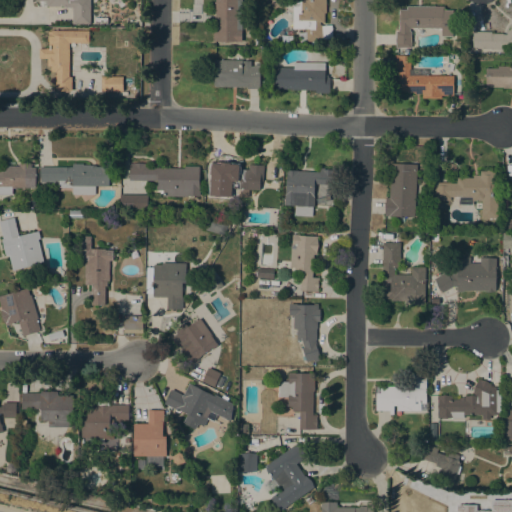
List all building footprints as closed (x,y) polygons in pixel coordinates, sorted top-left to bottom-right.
[(89,0),(89,24),(72,24),(72,7),(62,7),(62,6),(46,6),(46,0),(89,0)] [(241,0),(241,41),(212,41),(213,19),(215,19),(215,0),(241,0)] [(305,28),(292,28),(292,1),(299,1),(299,0),(325,0),(325,13),(324,13),(324,22),(321,22),(319,22),(319,25),(321,25),(321,26),(331,25),(332,38),(318,40),(319,40),(300,42),(300,38),(299,38),(298,32),(306,32),(305,28)] [(444,6),(444,10),(452,10),(452,36),(441,36),(441,28),(409,28),(409,31),(410,31),(410,47),(395,47),(395,31),(398,31),(398,9),(406,9),(406,6),(444,6)] [(509,27),(511,22),(511,43),(508,49),(472,48),(472,31),(491,32),(491,33),(502,33),(502,34),(506,34),(510,28),(509,27)] [(88,31),(88,43),(68,43),(68,77),(71,77),(71,91),(55,90),(55,72),(50,71),(50,66),(47,66),(47,58),(38,58),(38,49),(49,49),(49,46),(48,46),(48,41),(47,41),(47,39),(48,39),(48,34),(47,34),(47,32),(50,32),(50,30),(88,31)] [(293,31),(293,42),(281,42),(281,35),(286,35),(286,31),(293,31)] [(453,96),(441,95),(441,98),(421,98),(422,94),(414,94),(414,92),(406,92),(406,91),(399,91),(399,85),(398,85),(398,69),(394,69),(394,68),(395,68),(395,56),(394,56),(394,55),(410,55),(410,69),(427,69),(427,75),(453,75),(453,96)] [(242,60),(242,61),(250,61),(250,66),(253,66),(253,64),(259,64),(259,88),(246,88),(246,87),(244,87),(244,86),(214,87),(214,85),(213,85),(213,60),(242,60)] [(293,67),(293,62),(324,62),(324,75),(327,75),(327,77),(329,77),(329,93),(315,92),(315,90),(291,89),(291,88),(275,88),(275,67),(293,67)] [(485,87),(485,68),(497,68),(497,66),(511,66),(511,88),(502,88),(502,87),(485,87)] [(123,77),(123,91),(100,91),(100,77),(123,77)] [(0,194),(0,170),(4,171),(4,166),(19,166),(19,163),(34,163),(34,167),(35,167),(35,188),(12,187),(12,195),(0,194)] [(62,167),(69,167),(72,167),(72,163),(83,164),(90,165),(95,165),(95,166),(109,166),(108,186),(95,186),(94,194),(72,194),(72,187),(58,187),(58,182),(40,182),(40,166),(62,167)] [(199,166),(198,186),(199,186),(199,196),(162,196),(162,190),(155,190),(155,185),(157,185),(158,180),(129,180),(129,163),(132,163),(144,163),(144,164),(151,164),(150,168),(184,168),(184,166),(199,166)] [(414,217),(401,216),(401,217),(399,217),(399,216),(384,216),(385,197),(389,197),(391,163),(416,164),(414,217)] [(218,195),(218,189),(215,189),(215,188),(209,188),(210,174),(209,174),(210,167),(215,167),(215,166),(222,167),(225,167),(225,166),(239,167),(239,169),(248,169),(248,164),(252,165),(252,164),(259,164),(259,165),(263,165),(263,180),(258,180),(258,181),(253,180),(253,183),(250,183),(250,184),(249,190),(248,189),(248,191),(249,191),(249,197),(218,195)] [(294,215),(294,205),(284,205),(284,194),(285,194),(286,173),(285,173),(285,169),(298,170),(319,172),(320,167),(324,168),(324,169),(331,170),(331,168),(336,168),(335,185),(314,183),(313,196),(314,196),(313,206),(312,206),(312,216),(294,215)] [(485,171),(485,170),(492,170),(491,171),(494,171),(494,185),(497,185),(497,218),(481,218),(481,200),(472,200),(472,205),(458,205),(458,196),(450,196),(450,200),(434,199),(434,182),(449,182),(449,183),(456,183),(456,177),(457,177),(464,177),(464,178),(473,178),(473,175),(480,175),(480,171),(485,171)] [(134,193),(134,208),(120,207),(120,193),(134,193)] [(205,230),(209,216),(228,222),(224,235),(205,230)] [(9,255),(5,256),(1,239),(3,239),(0,228),(0,220),(13,217),(18,236),(37,231),(39,238),(37,239),(43,263),(12,270),(9,255)] [(511,226),(508,230),(503,225),(509,220),(511,222),(511,226)] [(299,291),(300,273),(294,273),(294,267),(289,267),(290,243),(292,243),(292,234),(299,234),(299,235),(317,236),(317,239),(318,245),(316,255),(313,254),(312,277),(318,278),(318,280),(317,289),(318,289),(317,291),(299,291)] [(511,234),(511,248),(502,248),(502,234),(511,234)] [(90,249),(105,249),(105,250),(112,250),(112,260),(109,260),(109,281),(107,281),(107,286),(104,286),(104,305),(90,305),(91,286),(84,286),(84,260),(76,260),(76,236),(90,236),(90,249)] [(399,267),(394,267),(394,274),(410,274),(411,267),(425,267),(424,305),(405,305),(405,301),(390,300),(390,299),(384,299),(384,284),(382,284),(382,242),(400,242),(399,267)] [(479,263),(479,256),(485,257),(485,258),(496,258),(496,270),(495,270),(495,291),(494,291),(484,291),(462,290),(462,291),(456,291),(456,286),(452,286),(441,292),(433,279),(446,271),(448,276),(452,275),(452,268),(458,268),(458,267),(457,267),(457,257),(459,258),(459,257),(466,257),(466,256),(470,256),(470,263),(479,263)] [(185,263),(185,283),(182,283),(181,296),(182,296),(182,309),(166,308),(166,297),(152,297),(152,293),(145,293),(146,267),(153,267),(153,265),(161,265),(161,262),(185,263)] [(273,269),(273,278),(256,277),(257,268),(273,269)] [(37,318),(36,318),(39,330),(23,335),(18,321),(15,322),(14,321),(13,321),(14,323),(11,324),(11,323),(5,325),(3,318),(2,318),(0,312),(1,312),(1,310),(1,309),(0,304),(0,295),(27,288),(29,295),(30,294),(37,318)] [(293,315),(289,315),(289,303),(296,303),(296,304),(315,304),(315,303),(317,303),(317,309),(319,309),(319,321),(316,321),(316,327),(316,340),(315,340),(319,355),(320,360),(314,361),(313,360),(306,362),(305,359),(302,360),(301,356),(304,355),(301,348),(303,347),(301,340),(296,339),(297,329),(293,328),(293,315)] [(123,332),(124,315),(142,315),(142,332),(123,332)] [(213,336),(212,337),(218,345),(212,349),(211,347),(189,363),(186,360),(187,359),(183,353),(182,354),(180,351),(188,345),(186,342),(181,346),(173,335),(180,330),(181,331),(199,318),(213,336)] [(220,373),(213,386),(201,381),(208,367),(220,373)] [(389,414),(389,410),(375,410),(375,393),(376,393),(376,386),(407,386),(407,388),(410,388),(410,371),(425,372),(425,411),(406,411),(406,414),(389,414)] [(312,415),(317,415),(317,417),(316,417),(316,421),(317,421),(317,429),(299,429),(299,410),(291,410),(292,406),(287,406),(287,397),(277,397),(278,382),(288,382),(288,372),(294,372),(294,373),(314,373),(313,390),(313,391),(312,391),(312,415)] [(495,390),(500,390),(500,412),(495,412),(495,415),(490,415),(490,418),(482,418),(482,415),(463,415),(463,418),(437,417),(437,399),(437,396),(444,394),(451,396),(451,399),(458,399),(458,398),(463,396),(472,394),(474,386),(478,379),(485,380),(491,386),(495,386),(495,390)] [(223,417),(219,424),(207,418),(203,426),(198,423),(195,429),(182,423),(187,414),(176,408),(176,410),(163,403),(171,389),(182,395),(189,383),(213,396),(214,394),(221,397),(222,394),(228,398),(227,401),(232,404),(230,421),(223,417)] [(40,393),(40,391),(57,391),(57,395),(72,395),(72,426),(48,427),(48,420),(40,420),(40,408),(21,408),(21,393),(40,393)] [(128,404),(128,420),(115,420),(115,416),(109,416),(109,419),(113,419),(113,439),(104,439),(104,443),(94,443),(94,439),(81,438),(81,406),(95,406),(95,405),(97,405),(97,398),(109,398),(109,404),(128,404)] [(15,419),(11,419),(11,422),(5,421),(5,417),(2,417),(3,413),(0,414),(0,424),(1,424),(3,431),(0,431),(0,406),(2,406),(2,402),(16,402),(15,419)] [(163,410),(163,423),(162,423),(162,436),(166,436),(165,456),(162,456),(162,466),(145,465),(146,456),(132,455),(133,423),(147,423),(147,410),(163,410)] [(511,440),(510,440),(510,439),(502,439),(502,420),(505,420),(505,410),(511,410),(511,440)] [(248,434),(240,434),(240,424),(248,424),(248,434)] [(280,510),(274,505),(271,497),(281,490),(273,479),(267,473),(264,466),(297,443),(303,448),(306,456),(295,464),(304,476),(305,476),(311,480),(313,487),(280,510)] [(425,444),(437,448),(436,452),(445,455),(445,456),(447,456),(448,451),(459,455),(457,460),(460,461),(459,466),(460,466),(458,474),(456,474),(452,485),(436,480),(438,473),(437,472),(438,470),(439,471),(440,468),(434,466),(435,463),(420,458),(425,444)] [(511,446),(511,454),(503,454),(503,453),(503,452),(503,446),(511,446)] [(256,471),(247,472),(239,471),(239,453),(248,452),(256,454),(256,471)] [(456,511),(511,511),(511,499),(490,499),(490,510),(476,510),(476,504),(457,504),(456,511)] [(354,507),(354,508),(359,508),(359,506),(372,506),(372,511),(321,511),(321,506),(319,506),(320,501),(336,502),(336,507),(354,507)]
